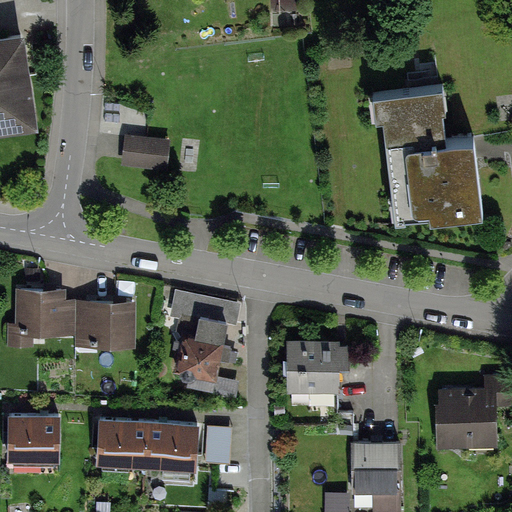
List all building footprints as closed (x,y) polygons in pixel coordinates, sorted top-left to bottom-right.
[(38,32),(0,37),(0,125),(51,118),(38,32)] [(438,79),(382,86),(397,211),(484,200),(477,146),(474,127),(445,131),(438,79)] [(170,138),(127,133),(125,149),(123,163),(166,167),(170,138)] [(79,284),(26,282),(24,335),(77,337),(79,296),(79,284)] [(137,298),(79,296),(77,357),(134,359),(137,298)] [(238,334),(192,326),(184,375),(229,383),(238,334)] [(341,338),(288,338),(288,391),(341,391),(341,338)] [(496,386),(447,386),(448,444),(495,444),(495,401),(511,400),(511,372),(496,373),(496,386)] [(70,411),(17,409),(15,457),(68,459),(70,411)] [(159,415),(109,411),(105,455),(155,460),(159,415)] [(205,419),(159,415),(155,460),(201,464),(205,419)] [(211,421),(210,457),(233,457),(233,421),(211,421)] [(404,437),(358,437),(358,501),(404,501),(404,437)] [(354,511),(353,486),(329,487),(329,511),(354,511)]
